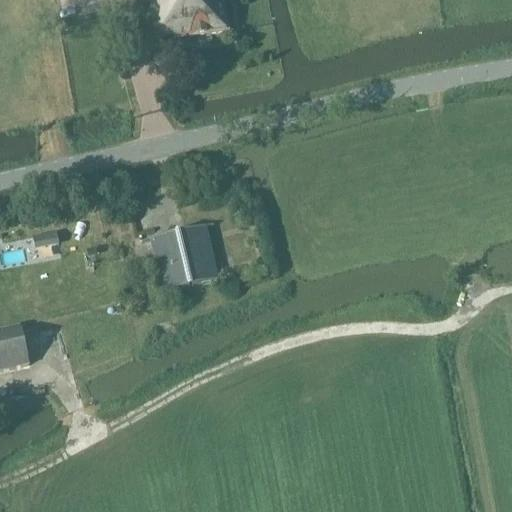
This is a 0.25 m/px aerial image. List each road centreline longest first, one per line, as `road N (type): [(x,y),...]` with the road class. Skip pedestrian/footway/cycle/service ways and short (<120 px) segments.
road 1 (track): [(0,482),(244,359),(351,330),(458,326),(473,298),(511,290)]
road 2 (tertiary): [(0,184),(511,68)]
